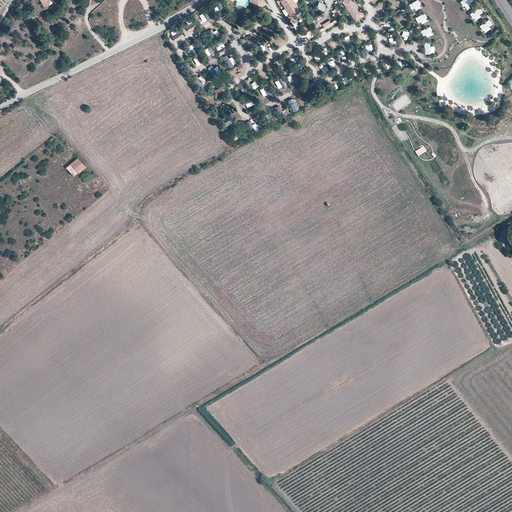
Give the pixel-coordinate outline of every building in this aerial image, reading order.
[(299,11),(292,0),(279,0),(285,8),(282,10),(285,15),(288,14),(289,17),(299,11)] [(343,0),(342,1),(354,20),(362,15),(352,0),(343,0)] [(418,0),(415,0),(407,4),(410,9),(420,4),(418,0)] [(215,12),(223,8),(220,1),(212,5),(215,12)] [(326,4),(318,1),(316,7),(323,10),(326,4)] [(479,6),(469,13),(473,17),(482,11),(479,6)] [(199,13),(202,21),(210,18),(207,10),(199,13)] [(425,12),(415,17),(417,22),(427,17),(425,12)] [(488,19),(479,25),(482,30),(491,24),(488,19)] [(185,29),(195,30),(195,21),(185,21),(185,29)] [(309,29),(304,22),(299,25),(304,33),(309,29)] [(430,25),(420,30),(422,35),(432,30),(430,25)] [(214,37),(217,32),(210,27),(206,32),(214,37)] [(224,45),(220,38),(213,43),(217,49),(224,45)] [(264,48),(270,45),(266,39),(261,43),(264,48)] [(333,50),(338,46),(335,41),(329,44),(333,50)] [(209,45),(203,49),(208,56),(214,52),(209,45)] [(256,47),(248,51),(250,55),(258,51),(256,47)] [(192,56),(195,65),(202,62),(199,54),(192,56)] [(236,62),(231,55),(228,57),(226,54),(221,57),(228,67),(236,62)] [(321,61),(317,68),(321,71),(325,64),(321,61)] [(266,79),(270,77),(265,70),(261,72),(266,79)] [(285,74),(289,83),(297,79),(293,71),(285,74)] [(194,78),(198,86),(205,83),(201,75),(194,78)] [(279,89),(286,84),(281,76),(274,81),(279,89)] [(253,88),(258,83),(254,79),(249,84),(253,88)] [(266,94),(268,98),(272,95),(266,85),(259,89),(263,96),(266,94)] [(215,96),(224,90),(221,86),(212,91),(215,96)] [(246,107),(253,103),(248,95),(241,99),(246,107)] [(291,98),(287,100),(293,111),(298,108),(291,98)] [(230,112),(220,119),(224,125),(234,119),(230,112)] [(246,121),(248,131),(257,130),(255,122),(250,123),(249,120),(246,121)] [(229,132),(234,139),(238,137),(237,136),(241,133),(237,127),(229,132)] [(73,176),(84,166),(77,159),(66,168),(73,176)]
